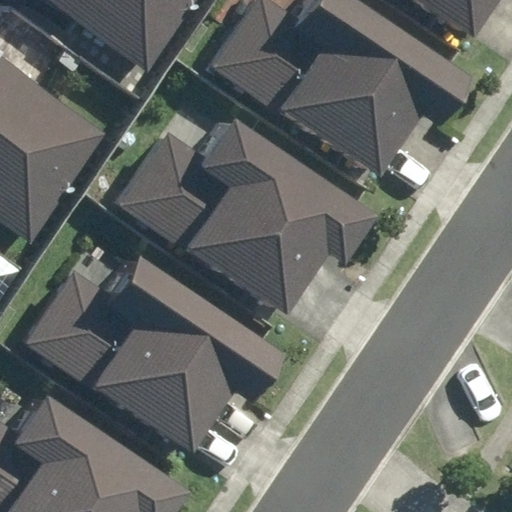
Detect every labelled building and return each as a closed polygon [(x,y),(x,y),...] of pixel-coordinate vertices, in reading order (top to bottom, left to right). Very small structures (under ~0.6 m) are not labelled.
[(65,0),(155,57),(192,0),(65,0)] [(367,0),(266,0),(224,67),(399,180),(472,67),(367,0)] [(511,0),(426,0),(491,41),(511,7),(511,0)] [(0,69),(0,228),(22,243),(95,131),(0,69)] [(202,88),(129,200),(304,313),(377,201),(202,88)] [(100,221),(27,334),(202,446),(275,334),(100,221)] [(5,366),(0,373),(0,511),(158,511),(180,479),(5,366)]
